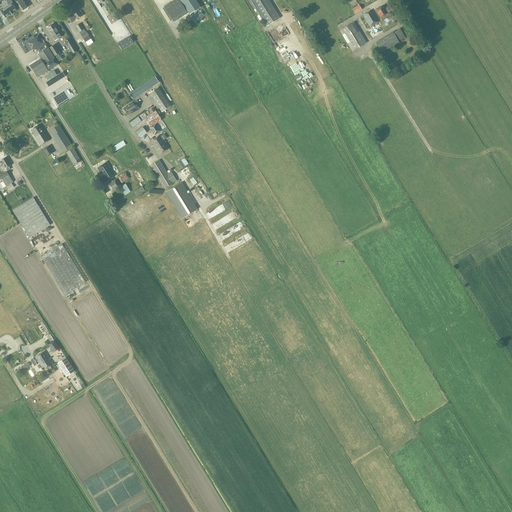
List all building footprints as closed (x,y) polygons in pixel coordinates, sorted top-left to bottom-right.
[(13,13),(13,12),(17,10),(12,4),(13,3),(11,0),(8,3),(10,5),(1,11),(6,18),(9,15),(10,15),(13,13)] [(15,0),(15,1),(16,3),(22,11),(28,7),(23,0),(15,0)] [(174,22),(188,13),(178,0),(174,0),(164,7),(174,22)] [(200,8),(195,0),(179,0),(189,15),(200,8)] [(250,0),(266,27),(280,18),(268,0),(250,0)] [(75,21),(83,15),(76,5),(68,10),(71,16),(69,17),(72,22),(75,20),(75,21)] [(359,5),(352,9),(355,14),(362,10),(359,5)] [(382,6),(376,10),(381,18),(387,14),(382,6)] [(379,22),(371,10),(363,15),(370,28),(379,22)] [(114,18),(110,20),(112,23),(120,18),(116,12),(112,14),(114,18)] [(397,12),(383,21),(386,26),(400,18),(397,12)] [(354,22),(339,31),(352,52),(367,43),(354,22)] [(55,41),(61,37),(53,24),(47,28),(55,41)] [(75,27),(79,33),(79,32),(81,35),(84,40),(80,43),(83,49),(88,46),(86,42),(91,39),(86,32),(85,32),(84,30),(80,24),(75,27)] [(382,54),(400,43),(398,41),(400,40),(401,41),(405,38),(400,29),(393,33),(393,32),(375,43),(382,54)] [(135,42),(131,35),(118,43),(122,50),(135,42)] [(29,46),(26,48),(28,52),(32,49),(32,50),(36,48),(38,50),(39,53),(38,54),(41,59),(48,71),(53,68),(59,64),(52,53),(44,42),(43,43),(40,39),(38,36),(33,39),(27,43),(29,46)] [(77,51),(69,38),(64,42),(72,54),(77,51)] [(59,53),(54,45),(49,48),(55,56),(58,62),(63,59),(62,57),(61,57),(59,54),(59,53)] [(48,71),(41,59),(30,66),(37,78),(48,71)] [(45,76),(48,80),(56,75),(54,71),(45,76)] [(133,100),(159,82),(155,77),(136,90),(136,91),(130,96),(133,100)] [(171,106),(158,87),(149,94),(151,98),(152,97),(157,104),(157,105),(162,112),(171,106)] [(132,113),(137,110),(134,106),(139,103),(137,100),(127,106),(123,109),(127,116),(131,113),(132,113)] [(153,108),(138,117),(141,121),(144,119),(154,135),(161,131),(156,124),(161,120),(153,108)] [(137,116),(128,122),(132,127),(141,120),(137,116)] [(40,146),(50,139),(45,132),(44,132),(40,125),(31,130),(35,137),(35,138),(40,146)] [(71,145),(59,126),(50,131),(54,137),(53,137),(61,151),(71,145)] [(140,138),(147,133),(143,127),(136,132),(140,138)] [(159,155),(169,149),(160,135),(151,141),(159,155)] [(123,141),(112,148),(115,152),(126,145),(123,141)] [(48,145),(42,148),(47,156),(50,154),(49,153),(52,151),(48,145)] [(81,161),(73,148),(66,153),(74,166),(81,161)] [(10,170),(9,167),(11,165),(6,157),(0,160),(0,164),(1,167),(3,166),(5,169),(7,171),(10,170)] [(185,166),(188,163),(183,157),(180,159),(185,166)] [(164,189),(176,181),(171,172),(168,174),(159,160),(150,166),(164,189)] [(105,182),(115,176),(106,163),(97,168),(105,182)] [(13,182),(7,172),(0,175),(0,176),(3,182),(0,183),(0,186),(1,189),(6,186),(9,190),(14,187),(12,183),(13,182)] [(16,180),(19,185),(24,182),(21,177),(16,180)] [(120,188),(120,187),(116,181),(115,181),(108,185),(112,193),(120,189),(119,188),(120,188)] [(200,195),(205,192),(199,182),(194,185),(200,195)] [(126,184),(120,187),(120,188),(125,196),(130,192),(126,184)] [(181,184),(166,193),(182,219),(197,210),(186,193),(187,192),(181,184)] [(142,186),(134,191),(137,196),(145,191),(142,186)] [(29,238),(50,225),(33,198),(12,210),(29,238)] [(229,230),(219,236),(222,240),(238,231),(235,227),(234,227),(235,229),(230,232),(229,230)] [(225,247),(228,252),(247,242),(244,237),(225,247)] [(41,257),(65,295),(86,282),(62,244),(41,257)] [(60,349),(54,340),(47,345),(53,353),(60,349)] [(43,370),(53,364),(44,352),(35,357),(43,370)] [(75,371),(66,358),(57,364),(66,377),(75,371)]
